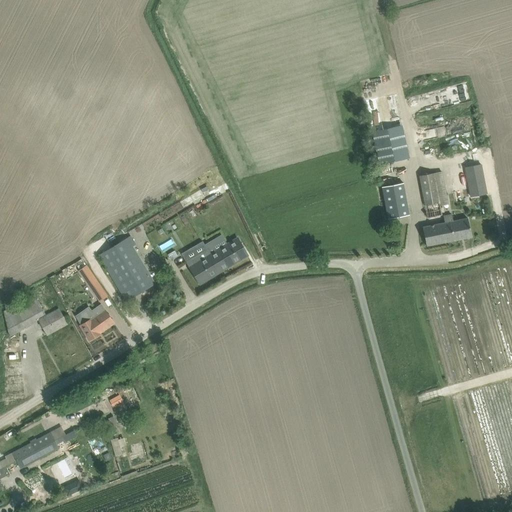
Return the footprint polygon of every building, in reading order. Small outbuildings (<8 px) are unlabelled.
[(380,165),(408,159),(394,95),(366,101),(380,165)] [(423,131),(425,140),(447,135),(445,126),(423,131)] [(487,193),(481,164),(466,167),(471,196),(487,193)] [(419,175),(424,200),(427,218),(442,215),(440,205),(448,204),(442,171),(419,175)] [(403,183),(382,187),(388,219),(390,219),(409,215),(403,183)] [(445,223),(443,223),(447,242),(472,237),(468,218),(453,221),(451,215),(444,217),(445,223)] [(443,223),(423,227),(426,246),(447,242),(443,223)] [(132,235),(99,254),(121,292),(126,301),(147,288),(129,257),(134,254),(130,247),(133,245),(136,243),(132,235)] [(207,249),(186,261),(200,284),(201,284),(200,284),(248,255),(237,238),(210,254),(207,249)] [(174,251),(168,255),(171,259),(177,255),(174,251)] [(107,296),(86,265),(79,270),(100,301),(107,296)] [(35,294),(3,312),(9,333),(16,333),(36,322),(35,319),(44,314),(38,302),(40,301),(38,295),(36,296),(35,294)] [(114,322),(108,314),(101,304),(92,311),(89,306),(75,316),(81,325),(80,325),(89,340),(100,334),(99,333),(114,322)] [(39,320),(42,326),(47,335),(67,324),(59,309),(39,320)] [(120,394),(109,400),(113,407),(119,404),(120,407),(125,404),(120,394)] [(121,432),(113,416),(106,419),(114,436),(121,432)] [(31,443),(13,452),(13,453),(17,460),(41,447),(55,440),(50,432),(37,439),(36,440),(32,442),(31,443)] [(123,436),(111,440),(113,447),(126,443),(123,436)] [(41,447),(17,460),(21,468),(59,448),(57,444),(55,440),(41,447)] [(79,480),(64,487),(68,496),(83,488),(79,480)]
